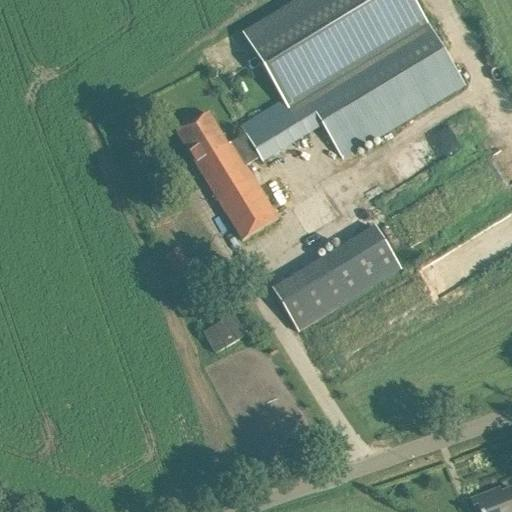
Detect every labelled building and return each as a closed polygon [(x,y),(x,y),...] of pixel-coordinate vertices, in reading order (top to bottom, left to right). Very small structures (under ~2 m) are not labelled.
[(301,92),(322,127),(343,161),(464,87),(411,0),(306,0),(244,38),(284,102),(301,92)] [(209,115),(176,135),(242,242),(278,221),(242,161),(255,153),(245,136),(228,146),(209,115)] [(272,291),(299,335),(400,271),(373,228),(272,291)] [(195,273),(180,248),(165,257),(179,282),(195,273)] [(203,299),(211,293),(202,281),(194,287),(203,299)] [(203,335),(216,355),(246,337),(234,316),(203,335)] [(490,494),(471,501),(474,511),(511,511),(511,490),(492,498),(490,494)]
